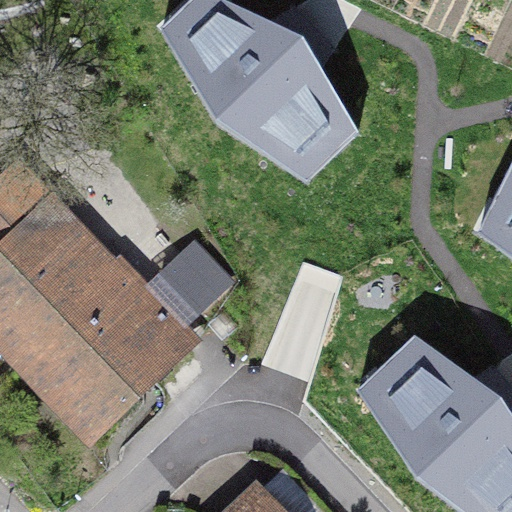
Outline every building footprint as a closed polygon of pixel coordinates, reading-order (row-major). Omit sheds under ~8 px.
[(200,26),(173,51),(215,122),(293,175),(321,147),(321,144),(347,116),(302,41),(221,1),(198,23),(200,26)] [(56,200),(20,161),(0,180),(0,341),(24,367),(41,356),(107,425),(147,386),(188,347),(52,205),(56,200)] [(511,219),(498,248),(511,258),(511,219)] [(228,282),(194,247),(159,280),(193,316),(228,282)] [(402,383),(371,411),(418,480),(460,511),(511,511),(511,416),(501,400),(431,349),(399,380),(402,383)] [(275,511),(257,493),(236,511),(275,511)]
